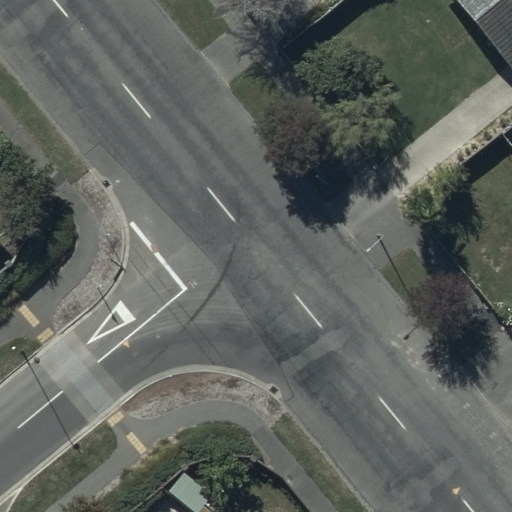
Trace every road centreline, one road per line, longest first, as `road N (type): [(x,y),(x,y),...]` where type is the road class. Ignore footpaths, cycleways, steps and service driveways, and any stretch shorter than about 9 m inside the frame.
road 1 (tertiary): [(248,238),(471,511)]
road 2 (residential): [(0,443),(248,238)]
road 3 (tertiary): [(52,0),(248,238)]
